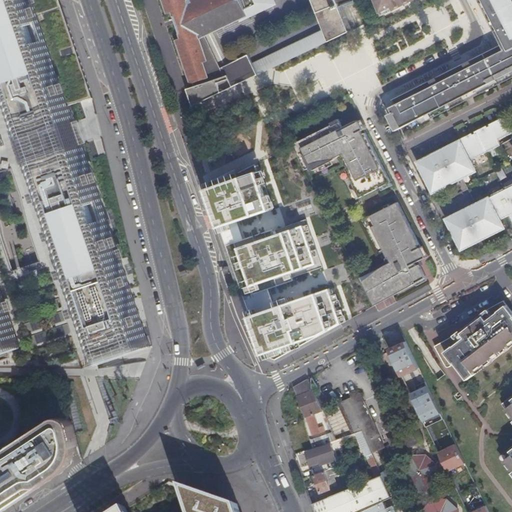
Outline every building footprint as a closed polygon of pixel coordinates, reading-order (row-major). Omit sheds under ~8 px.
[(60,0),(0,0),(0,75),(96,366),(147,349),(67,107),(93,98),(60,0)] [(187,0),(163,0),(168,13),(173,11),(183,38),(177,40),(191,82),(194,82),(195,86),(188,88),(195,105),(203,101),(217,95),(235,86),(234,83),(259,70),(250,54),(222,67),(206,35),(248,15),(244,5),(253,0),(189,0),(188,1),(187,0)] [(313,0),(329,41),(350,31),(340,4),(349,1),(348,0),(313,0)] [(384,15),(396,10),(414,0),(377,0),(381,7),(384,15)] [(511,0),(481,0),(502,42),(505,40),(507,43),(504,44),(436,78),(397,98),(400,103),(391,107),(393,113),(391,114),(399,129),(401,128),(511,72),(511,0)] [(463,138),(418,161),(435,195),(480,173),(474,160),(501,146),(498,139),(511,131),(511,128),(506,117),(490,124),(476,132),(463,138)] [(340,121),(294,144),(306,169),(312,167),(340,152),(348,167),(345,168),(360,197),(391,182),(360,121),(358,122),(357,120),(343,127),(340,121)] [(263,172),(210,188),(261,357),(337,334),(321,279),(309,283),(305,268),(317,264),(306,226),(296,229),(293,219),(279,224),(263,172)] [(302,172),(291,176),(295,184),(305,179),(302,172)] [(491,197),(447,219),(464,253),(483,244),(481,240),(506,227),(503,222),(511,218),(511,186),(509,188),(511,192),(508,193),(506,189),(495,195),(497,199),(493,201),(491,197)] [(319,231),(326,227),(329,232),(336,228),(318,196),(304,204),(319,231)] [(390,261),(360,276),(374,304),(426,277),(418,261),(426,257),(398,202),(368,217),(390,261)] [(454,335),(435,346),(448,368),(455,363),(468,379),(476,373),(474,371),(485,363),(483,361),(489,356),(490,359),(502,350),(500,347),(505,344),(507,346),(511,341),(511,310),(504,300),(490,307),(483,313),(484,316),(462,333),(461,330),(454,335)] [(0,346),(10,342),(0,311),(0,346)] [(390,349),(403,377),(422,369),(409,340),(390,349)] [(315,396),(307,379),(293,387),(306,417),(317,412),(311,398),(315,396)] [(413,392),(424,422),(442,415),(431,385),(413,392)] [(362,431),(369,448),(382,443),(371,420),(370,421),(359,396),(339,405),(353,434),(355,434),(362,431)] [(511,414),(511,396),(502,403),(507,409),(511,414)] [(323,412),(335,440),(353,434),(339,405),(323,412)] [(428,426),(439,449),(453,442),(442,419),(428,426)] [(0,511),(26,497),(72,463),(72,461),(68,450),(65,429),(63,423),(60,421),(57,422),(38,433),(29,442),(18,448),(2,452),(0,451),(0,511)] [(313,449),(304,422),(286,428),(295,455),(313,449)] [(362,431),(355,434),(365,456),(366,455),(372,453),(369,448),(362,431)] [(420,441),(416,432),(398,440),(395,441),(393,437),(389,439),(391,444),(377,450),(381,460),(420,441)] [(447,472),(466,466),(459,444),(440,450),(447,472)] [(306,453),(314,475),(324,471),(330,469),(337,466),(330,445),(306,453)] [(511,449),(511,450),(510,448),(500,455),(505,461),(506,460),(511,468),(511,449)] [(376,477),(381,475),(381,474),(372,453),(366,455),(376,477)] [(437,479),(437,474),(437,465),(430,459),(426,455),(411,456),(408,460),(402,466),(402,470),(402,481),(410,488),(412,490),(422,489),(427,489),(437,479)] [(324,471),(330,489),(337,487),(330,469),(324,471)] [(381,475),(384,481),(393,476),(391,471),(388,470),(381,474),(381,475)] [(321,493),(330,489),(324,471),(314,475),(321,493)] [(358,511),(391,497),(381,475),(376,477),(312,504),(314,511),(358,511)] [(242,511),(241,507),(187,488),(194,511),(242,511)] [(432,501),(429,505),(422,511),(457,511),(457,509),(451,503),(447,499),(432,501)] [(394,511),(392,506),(385,509),(382,502),(361,511),(394,511)]
